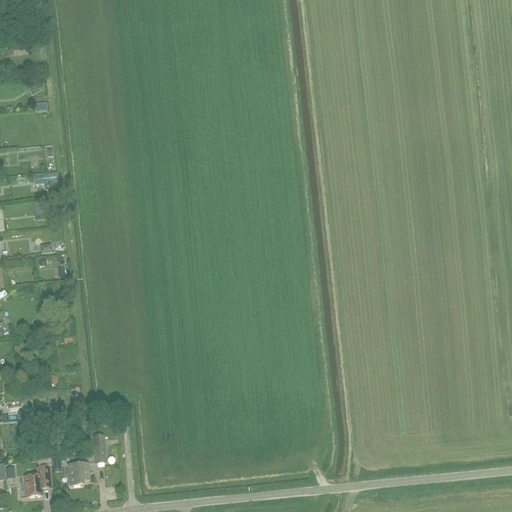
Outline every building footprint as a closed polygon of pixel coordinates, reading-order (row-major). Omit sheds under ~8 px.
[(30,89),(34,96),(44,89),(39,82),(30,89)] [(34,177),(36,189),(46,188),(45,176),(34,177)] [(33,205),(35,217),(46,215),(44,204),(33,205)] [(54,248),(44,250),(45,256),(55,254),(54,248)] [(73,346),(72,337),(63,338),(64,348),(73,346)] [(42,342),(34,351),(41,357),(48,348),(42,342)] [(93,438),(94,448),(96,467),(106,466),(104,447),(103,437),(93,438)] [(61,471),(60,461),(51,462),(52,472),(61,471)] [(88,466),(68,468),(69,488),(84,487),(83,483),(89,482),(88,466)] [(7,486),(19,485),(18,467),(6,467),(7,486)] [(24,478),(25,489),(25,499),(42,498),(41,491),(50,490),(48,468),(39,469),(39,477),(24,478)]
